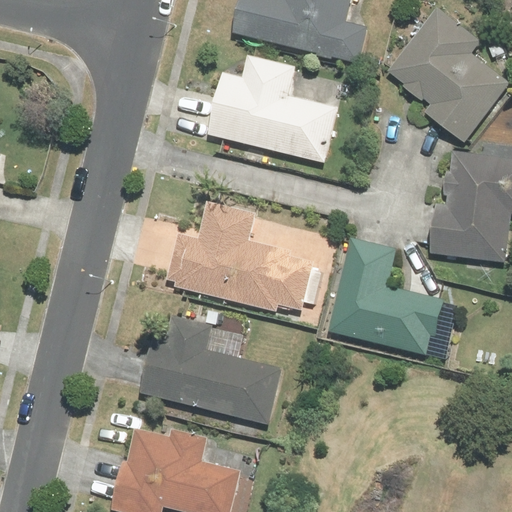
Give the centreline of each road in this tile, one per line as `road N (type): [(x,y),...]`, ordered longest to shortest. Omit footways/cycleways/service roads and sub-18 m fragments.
road 1 (residential): [(143,26),(27,511)]
road 2 (unknown): [(116,141),(422,225)]
